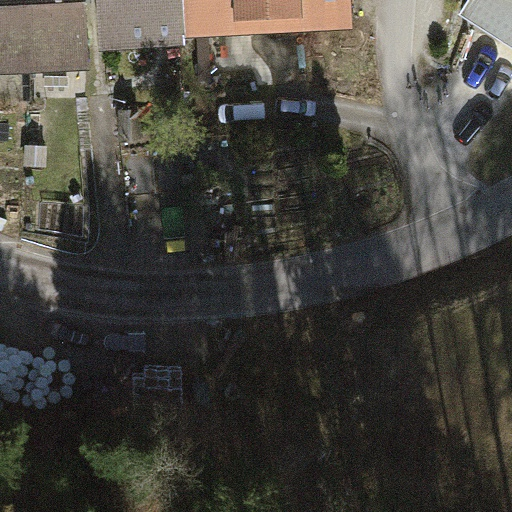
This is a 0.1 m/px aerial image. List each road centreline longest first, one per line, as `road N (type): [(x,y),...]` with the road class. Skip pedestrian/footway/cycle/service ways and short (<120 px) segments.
road 1 (tertiary): [(473,233),(351,275),(222,302),(104,305),(0,277)]
road 2 (residential): [(473,233),(415,160),(398,87),(402,0)]
